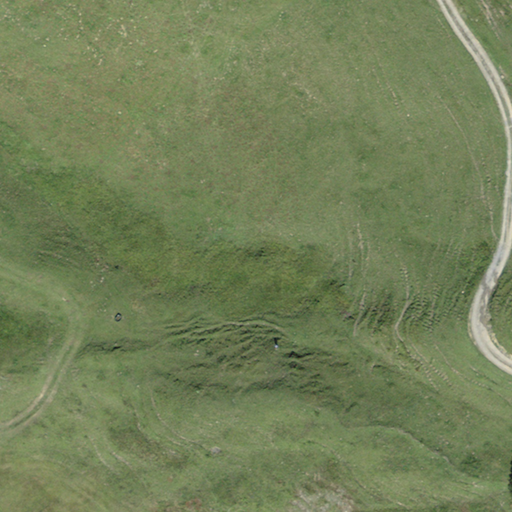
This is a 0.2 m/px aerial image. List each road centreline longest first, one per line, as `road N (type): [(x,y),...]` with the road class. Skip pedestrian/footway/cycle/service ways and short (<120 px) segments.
road 1 (track): [(511,195),(505,263),(478,326),(490,358),(511,370)]
road 2 (track): [(443,0),(500,102),(511,141)]
